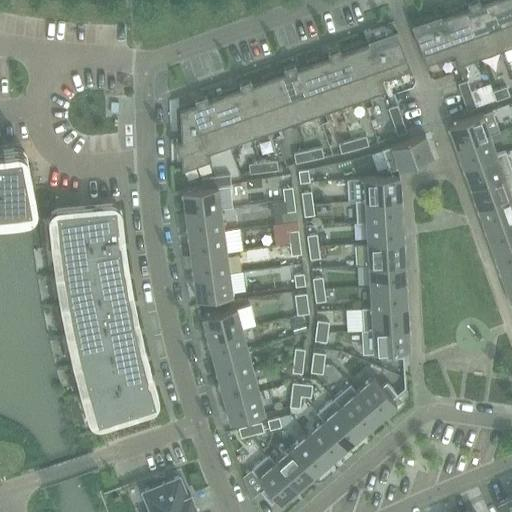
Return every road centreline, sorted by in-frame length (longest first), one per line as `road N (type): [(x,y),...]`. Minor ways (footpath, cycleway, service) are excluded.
road 1 (residential): [(342,0),(143,64),(162,305),(199,424)]
road 2 (residential): [(313,511),(429,416),(511,425)]
road 3 (residential): [(199,424),(11,490)]
road 4 (residential): [(393,0),(438,124)]
road 5 (residential): [(511,459),(398,511)]
